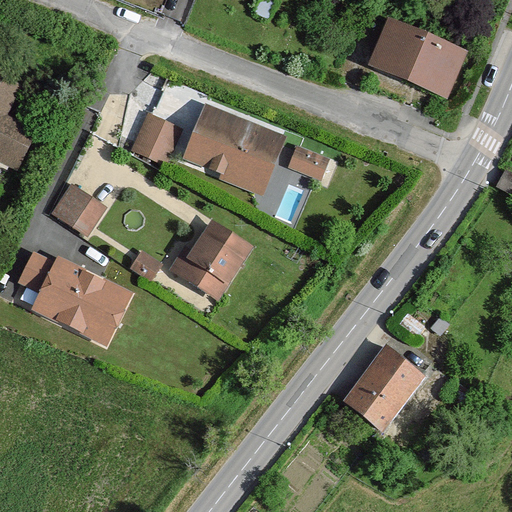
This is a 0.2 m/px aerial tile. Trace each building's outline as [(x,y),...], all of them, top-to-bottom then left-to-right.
[(460,54),(390,23),(375,60),(407,74),(444,90),(460,54)] [(13,93),(0,87),(0,157),(15,164),(29,135),(1,121),(13,93)] [(277,141),(204,114),(189,155),(214,164),(212,169),(257,184),(266,160),(270,162),(277,141)] [(164,163),(179,129),(149,117),(135,151),(164,163)] [(325,161),(297,150),(292,165),(320,176),(325,161)] [(511,176),(507,174),(501,187),(509,192),(511,186),(511,176)] [(88,233),(92,226),(80,219),(91,200),(73,189),(57,215),(88,233)] [(80,219),(92,226),(103,207),(91,200),(80,219)] [(192,261),(183,275),(217,296),(243,253),(209,232),(192,261)] [(183,275),(192,261),(184,256),(175,271),(183,275)] [(56,269),(33,258),(21,285),(45,295),(38,310),(107,341),(127,295),(58,265),(56,269)] [(423,378),(389,351),(378,364),(346,405),(380,431),(423,378)]
